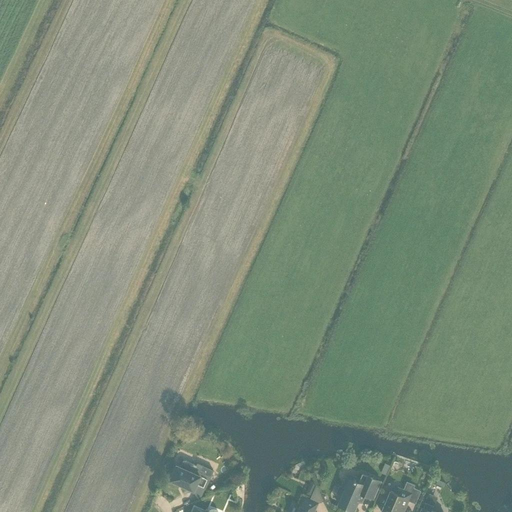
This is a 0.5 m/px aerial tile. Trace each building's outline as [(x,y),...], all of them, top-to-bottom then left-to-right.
[(185,460),(183,461),(182,462),(180,466),(176,465),(169,479),(193,490),(196,485),(205,489),(213,470),(197,463),(196,465),(190,462),(190,463),(185,460)] [(385,464),(381,473),(385,474),(389,465),(385,464)] [(348,508),(354,510),(361,493),(373,498),(380,481),(362,473),(359,480),(349,476),(346,478),(342,487),(345,488),(338,503),(341,505),(341,506),(347,509),(348,508)] [(403,489),(397,487),(395,493),(386,489),(383,498),(386,499),(381,511),(382,511),(396,511),(397,510),(402,511),(408,500),(415,503),(421,491),(413,488),(415,485),(407,481),(403,489)] [(429,494),(425,502),(434,506),(437,497),(429,494)] [(313,511),(318,503),(304,497),(299,509),(298,508),(296,511),(313,511)]
